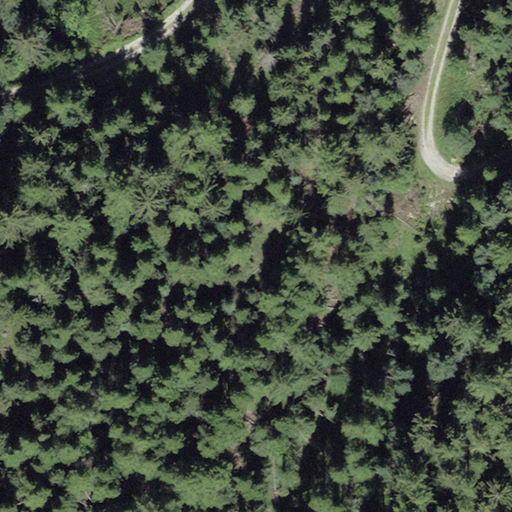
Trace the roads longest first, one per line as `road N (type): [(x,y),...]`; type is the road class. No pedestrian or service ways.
road 1 (track): [(511,158),(451,174),(433,163),(424,141),(456,0)]
road 2 (track): [(194,0),(149,41),(59,83),(0,98)]
